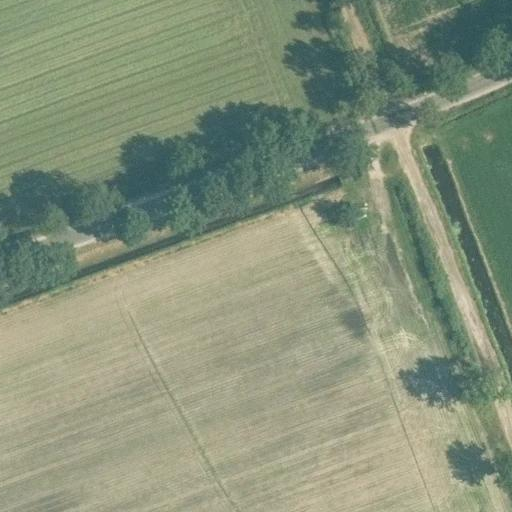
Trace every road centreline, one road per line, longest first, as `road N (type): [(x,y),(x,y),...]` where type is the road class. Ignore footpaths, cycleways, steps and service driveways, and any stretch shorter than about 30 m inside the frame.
road 1 (unclassified): [(0,262),(330,142),(511,61)]
road 2 (track): [(511,436),(344,0)]
